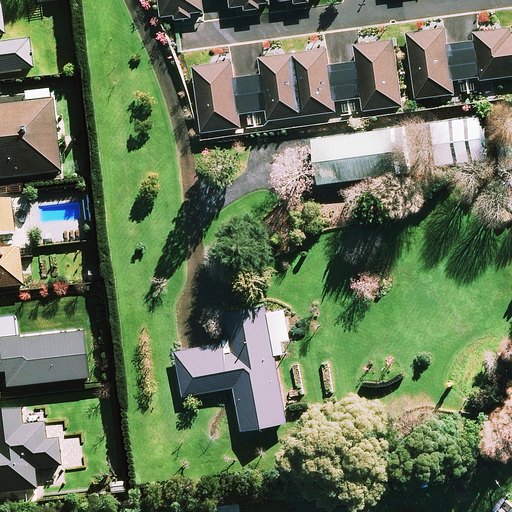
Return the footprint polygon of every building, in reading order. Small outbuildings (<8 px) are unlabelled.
[(164,0),(166,15),(179,14),(180,19),(193,18),(193,12),(208,10),(206,0),(233,0),(234,6),(248,5),(248,9),(263,7),(262,3),(272,1),(271,0),(296,0),(297,4),(312,2),(311,0),(164,0)] [(0,76),(35,73),(32,43),(0,47),(0,39),(8,39),(4,7),(0,7),(0,76)] [(449,30),(409,35),(418,103),(457,98),(456,86),(511,78),(511,35),(511,29),(477,33),(478,41),(451,45),(449,30)] [(197,68),(206,136),(244,131),(242,116),(269,112),(270,123),(338,114),(337,102),(365,99),(367,114),(405,109),(396,42),(357,47),(359,65),(334,68),(331,51),(262,60),(264,76),(237,80),(235,63),(197,68)] [(0,109),(0,108),(0,182),(64,175),(55,103),(0,109)] [(407,177),(401,131),(319,142),(325,187),(407,177)] [(17,236),(14,204),(0,205),(0,291),(25,289),(22,252),(4,254),(2,238),(17,236)] [(291,425),(268,310),(228,318),(234,344),(179,355),(187,398),(237,388),(246,434),(291,425)] [(0,322),(0,376),(8,376),(10,391),(92,382),(87,335),(18,343),(16,321),(0,322)] [(26,427),(24,413),(0,415),(0,496),(39,492),(37,472),(64,469),(61,442),(49,443),(46,425),(26,427)]
